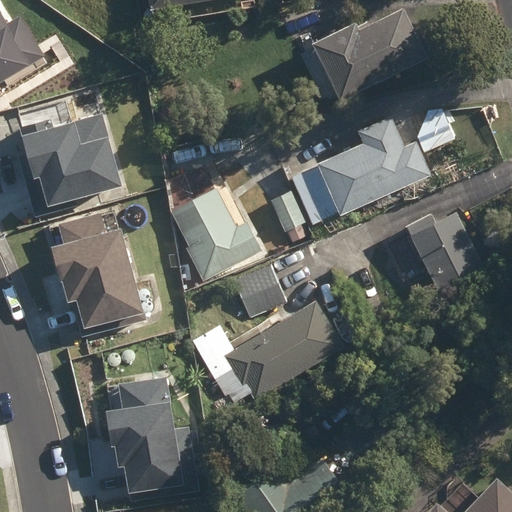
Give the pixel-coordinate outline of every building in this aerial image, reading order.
[(148,0),(151,13),(226,0),(148,0)] [(313,47),(341,103),(429,61),(405,11),(360,33),(356,25),(313,47)] [(0,81),(43,56),(19,17),(6,25),(0,15),(0,81)] [(51,121),(20,129),(33,178),(41,176),(49,206),(121,187),(102,115),(53,128),(51,121)] [(292,178),(314,227),(339,216),(341,218),(432,177),(417,143),(405,149),(391,119),(359,133),(364,145),(292,178)] [(186,249),(205,284),(263,253),(247,224),(238,229),(216,189),(171,214),(189,247),(186,249)] [(271,203),(284,233),(306,223),(292,194),(271,203)] [(406,229),(441,298),(488,274),(457,215),(437,225),(432,216),(406,229)] [(64,245),(55,247),(70,302),(77,300),(87,335),(146,319),(122,230),(106,234),(101,217),(59,228),(64,245)] [(279,267),(287,284),(324,267),(316,250),(279,267)] [(235,281),(253,321),(289,305),(271,265),(235,281)] [(233,354),(261,400),(344,349),(316,303),(233,354)] [(174,430),(166,378),(121,385),(125,411),(107,414),(115,467),(126,466),(130,497),(197,487),(187,427),(174,430)] [(333,437),(362,479),(408,447),(378,405),(333,437)] [(230,491),(244,511),(336,511),(354,499),(323,454),(287,478),(275,460),(230,491)] [(511,511),(511,488),(498,475),(464,511),(448,511),(436,501),(425,511),(511,511)]
